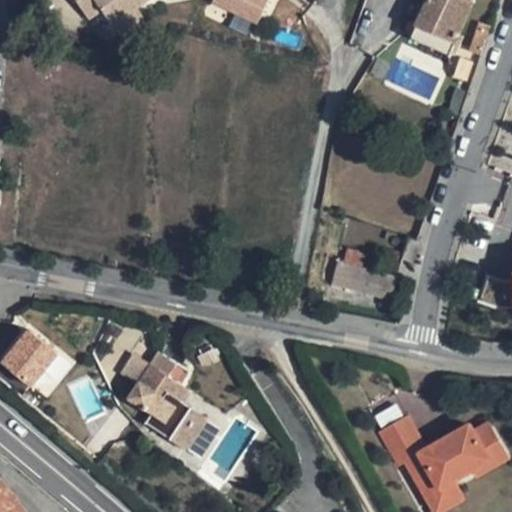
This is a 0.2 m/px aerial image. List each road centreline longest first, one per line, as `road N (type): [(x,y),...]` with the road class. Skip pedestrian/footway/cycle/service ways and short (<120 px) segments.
road 1 (residential): [(0,270),(415,356)]
road 2 (residential): [(415,356),(439,255),(511,35)]
road 3 (secondary): [(0,422),(108,511)]
